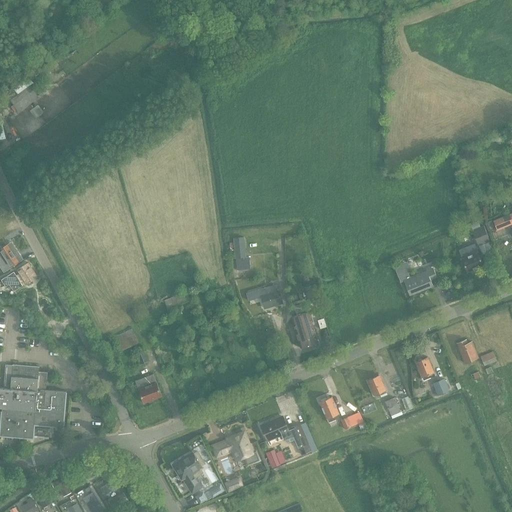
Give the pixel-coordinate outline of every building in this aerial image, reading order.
[(30,85),(33,83),(28,76),(2,95),(7,102),(10,100),(17,110),(37,95),(30,85)] [(40,103),(27,111),(37,128),(45,123),(40,114),(45,111),(40,103)] [(14,141),(31,134),(28,128),(16,133),(14,128),(9,130),(14,141)] [(511,213),(493,221),(497,230),(511,223),(511,213)] [(489,241),(483,226),(480,227),(478,223),(471,225),(473,230),(472,231),(478,245),(489,241)] [(244,237),(234,238),(234,242),(230,242),(231,258),(246,257),(244,237)] [(0,266),(2,269),(7,266),(9,265),(11,268),(20,262),(8,244),(0,249),(0,266)] [(478,252),(474,244),(459,250),(462,258),(461,259),(467,272),(483,265),(478,252)] [(236,259),(237,270),(250,269),(249,257),(236,259)] [(29,264),(18,271),(26,284),(37,277),(29,264)] [(408,278),(406,273),(404,274),(400,265),(395,267),(401,282),(404,281),(410,296),(433,286),(430,280),(437,277),(432,265),(425,268),(426,271),(410,278),(408,278)] [(22,286),(17,277),(8,283),(13,291),(22,286)] [(261,297),(264,308),(282,303),(279,291),(276,285),(246,293),(249,301),(261,297)] [(313,285),(307,287),(310,299),(316,297),(313,285)] [(164,300),(168,309),(190,300),(186,291),(164,300)] [(291,317),(301,348),(318,343),(309,312),(306,302),(294,305),(297,315),(291,317)] [(113,337),(120,351),(138,343),(131,328),(113,337)] [(457,343),(465,363),(478,358),(472,342),(467,343),(466,340),(457,343)] [(145,351),(136,354),(140,364),(149,361),(145,351)] [(484,366),(497,361),(493,352),(480,357),(484,366)] [(430,377),(429,374),(434,372),(428,357),(416,362),(424,380),(430,377)] [(0,434),(34,438),(35,424),(63,426),(66,391),(46,390),(47,373),(39,372),(39,366),(12,364),(10,388),(0,387),(0,407),(2,408),(0,434)] [(162,396),(157,381),(153,374),(135,381),(144,403),(162,396)] [(379,393),(380,395),(387,392),(379,375),(367,380),(374,395),(379,393)] [(433,384),(438,395),(449,391),(445,379),(433,384)] [(317,397),(319,401),(333,395),(331,391),(317,397)] [(410,395),(403,397),(407,409),(414,407),(410,395)] [(336,419),(334,415),(339,413),(332,397),(320,402),(329,422),(336,419)] [(389,400),(385,402),(392,419),(402,415),(395,397),(389,400)] [(350,436),(348,431),(354,429),(353,426),(360,423),(361,426),(365,424),(360,412),(341,420),(345,429),(346,429),(347,431),(343,433),(346,438),(350,436)] [(291,430),(289,431),(283,416),(261,426),(267,441),(282,434),(284,439),(293,436),(298,447),(308,443),(300,425),(291,429),(291,430)] [(212,446),(217,457),(233,450),(236,460),(252,453),(244,432),(228,438),(228,440),(212,446)] [(205,463),(198,451),(193,454),(192,452),(173,464),(182,479),(183,478),(192,493),(202,487),(193,472),(201,467),(200,465),(205,463)] [(278,455),(269,459),(273,467),(281,464),(278,455)] [(87,464),(85,465),(91,477),(94,476),(104,470),(96,459),(87,464)] [(240,476),(224,483),(228,493),(244,486),(240,476)] [(64,477),(52,483),(56,491),(61,489),(64,496),(72,492),(64,477)] [(115,479),(101,488),(105,494),(119,486),(115,479)] [(44,487),(34,493),(43,507),(53,501),(44,487)] [(93,491),(83,497),(92,511),(98,511),(104,509),(93,491)] [(124,492),(109,501),(114,509),(129,500),(124,492)] [(196,497),(200,503),(206,500),(202,493),(196,497)] [(240,494),(226,502),(231,511),(245,503),(240,494)] [(28,502),(20,506),(23,511),(34,511),(39,510),(31,497),(27,499),(28,502)] [(405,511),(415,507),(411,499),(399,506),(402,511),(405,511)] [(131,501),(126,504),(130,511),(135,508),(131,501)] [(82,511),(78,503),(68,508),(69,511),(82,511)] [(300,503),(279,511),(300,511),(303,511),(300,503)]
